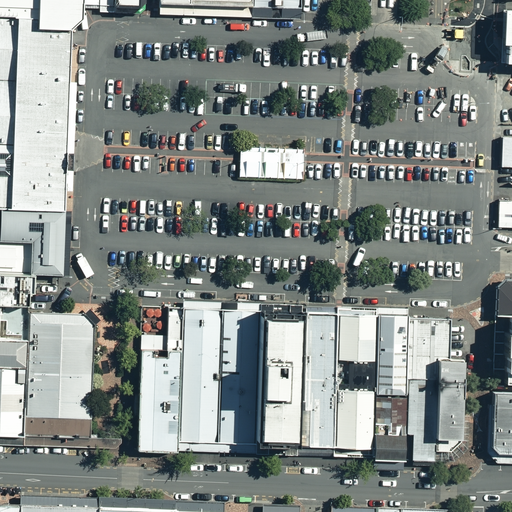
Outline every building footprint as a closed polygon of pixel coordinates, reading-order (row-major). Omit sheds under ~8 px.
[(0,0),(0,16),(39,18),(39,30),(71,31),(83,21),(84,7),(83,0),(0,0)] [(116,0),(83,0),(84,7),(116,8),(116,0)] [(116,0),(116,8),(140,9),(140,3),(140,0),(116,0)] [(298,0),(298,10),(251,8),(250,18),(301,19),(301,0),(298,0)] [(251,0),(251,8),(298,10),(298,0),(251,0)] [(251,8),(191,6),(159,5),(159,14),(190,16),(250,18),(251,8)] [(0,209),(65,212),(67,155),(68,125),(71,31),(39,30),(39,18),(0,16),(0,209)] [(511,165),(511,137),(502,137),(500,165),(511,165)] [(240,160),(239,178),(303,180),(304,163),(304,157),(304,150),(240,148),(240,150),(240,155),(240,160)] [(497,226),(511,226),(511,193),(498,193),(497,226)] [(0,209),(0,240),(32,243),(30,275),(62,277),(65,212),(0,209)] [(0,274),(30,275),(32,243),(0,240),(0,274)] [(0,306),(29,308),(30,279),(30,275),(0,274),(0,306)] [(497,315),(511,315),(511,279),(505,280),(498,286),(497,315)] [(30,314),(29,308),(0,306),(0,341),(28,343),(30,314)] [(181,353),(183,307),(168,306),(167,336),(166,352),(181,353)] [(178,443),(218,444),(222,308),(183,307),(181,353),(178,443)] [(218,444),(256,446),(261,310),(222,308),(218,444)] [(101,321),(89,309),(83,315),(88,320),(94,327),(101,321)] [(256,446),(300,447),(305,311),(302,311),(261,310),(256,446)] [(300,447),(334,448),(336,391),(337,361),(338,313),(306,311),(305,311),(300,447)] [(377,362),(378,314),(338,313),(337,361),(377,362)] [(26,370),(24,437),(91,439),(93,352),(94,327),(88,320),(83,315),(61,314),(30,314),(28,343),(26,370)] [(375,396),(406,398),(406,380),(408,315),(378,314),(377,362),(376,392),(375,396)] [(406,380),(438,381),(439,359),(448,359),(449,317),(408,315),(406,380)] [(141,335),(140,351),(166,352),(167,336),(141,335)] [(0,368),(26,370),(28,343),(0,341),(0,368)] [(137,446),(178,447),(178,445),(178,443),(181,353),(166,352),(140,351),(137,440),(137,446)] [(464,360),(448,359),(439,359),(438,381),(436,452),(451,452),(461,442),(462,416),(462,414),(463,387),(463,378),(464,360)] [(377,362),(337,361),(336,391),(376,392),(377,362)] [(0,437),(24,438),(24,437),(26,370),(0,368),(0,437)] [(436,452),(438,381),(406,380),(406,398),(405,450),(436,452)] [(336,391),(334,448),(374,450),(375,396),(376,392),(336,391)] [(501,451),(511,451),(511,391),(493,391),(492,404),(492,416),(492,429),(491,445),(498,451),(501,451)] [(405,450),(406,398),(375,396),(374,450),(374,458),(374,462),(405,462),(405,450)] [(492,416),(492,404),(489,404),(488,453),(490,456),(496,462),(501,462),(511,462),(511,451),(501,451),(498,451),(491,445),(492,429),(492,416)] [(451,452),(436,452),(436,463),(454,464),(468,450),(469,416),(462,416),(461,442),(451,452)] [(24,438),(0,437),(0,445),(24,446),(24,438)] [(91,439),(24,437),(24,438),(24,446),(115,449),(121,443),(121,440),(91,439)] [(218,444),(178,443),(178,445),(178,447),(178,451),(256,454),(256,446),(218,444)] [(178,447),(137,446),(137,453),(178,454),(178,451),(178,447)] [(300,447),(256,446),(256,454),(300,456),(300,447)] [(334,448),(300,447),(300,456),(334,457),(334,448)] [(374,450),(334,448),(334,457),(374,458),(374,450)] [(436,463),(436,452),(405,450),(405,462),(428,463),(436,463)] [(405,462),(374,462),(373,470),(404,471),(405,462)] [(98,511),(98,500),(20,498),(20,509),(98,511)] [(133,511),(175,511),(176,503),(98,500),(98,511),(133,511)] [(176,503),(175,511),(223,511),(224,505),(176,503)]
